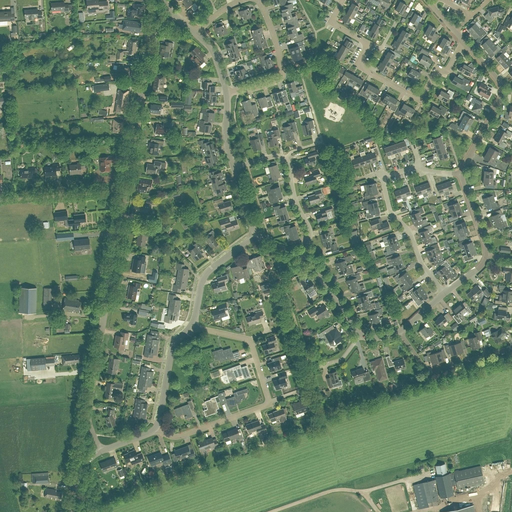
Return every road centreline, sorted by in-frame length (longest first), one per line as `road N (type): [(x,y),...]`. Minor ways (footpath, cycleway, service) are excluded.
road 1 (unclassified): [(99,449),(86,414),(124,192)]
road 2 (residential): [(464,44),(414,97),(359,66),(364,40),(333,23),(343,0)]
road 3 (unclassified): [(124,192),(151,38),(171,12)]
road 4 (residential): [(444,292),(388,207),(383,177),(419,166)]
road 5 (residential): [(227,94),(282,75),(255,0)]
road 6 (residential): [(399,331),(430,371),(511,346)]
road 7 (residential): [(268,403),(250,341),(190,325)]
road 8 (residential): [(0,200),(124,192)]
road 9 (residential): [(153,429),(179,436),(268,403)]
